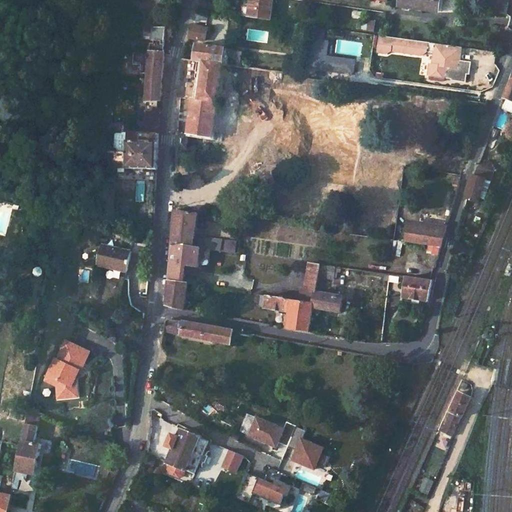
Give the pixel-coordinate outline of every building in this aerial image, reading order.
[(252,0),(250,17),(271,20),(274,0),(252,0)] [(399,0),(398,7),(437,13),(439,0),(399,0)] [(495,0),(494,13),(508,14),(510,0),(495,0)] [(208,29),(192,25),(189,38),(205,41),(208,29)] [(431,76),(450,79),(452,68),(462,69),(465,50),(465,48),(382,36),(381,37),(379,53),(389,55),(394,52),(426,56),(431,53),(437,53),(436,64),(433,64),(431,76)] [(156,41),(155,45),(152,45),(152,53),(150,53),(147,102),(149,103),(148,109),(158,110),(158,102),(161,103),(165,53),(166,46),(162,45),(163,42),(156,41)] [(199,45),(197,62),(223,65),(225,48),(199,45)] [(198,74),(199,62),(184,60),(183,60),(181,72),(198,74)] [(213,139),(223,65),(204,63),(200,99),(197,99),(197,96),(193,96),(193,98),(177,96),(177,104),(189,106),(189,108),(192,109),(189,135),(213,139)] [(283,73),(271,72),(270,79),(282,80),(283,73)] [(511,80),(501,108),(511,112),(511,80)] [(489,96),(494,85),(476,83),(474,94),(489,96)] [(159,135),(160,125),(131,124),(130,134),(159,135)] [(129,134),(128,153),(124,153),(124,156),(116,156),(115,169),(116,170),(116,172),(117,173),(119,175),(119,176),(122,177),(123,175),(124,175),(126,174),(126,173),(127,172),(127,170),(157,171),(159,135),(130,134),(129,134)] [(177,148),(196,151),(197,138),(177,135),(177,148)] [(239,144),(197,138),(196,151),(224,156),(229,155),(233,153),(237,150),(239,144)] [(468,201),(477,203),(485,180),(490,182),(493,172),(490,171),(479,168),(468,201)] [(175,202),(175,211),(191,213),(193,204),(189,204),(189,206),(180,204),(180,203),(175,202)] [(221,252),(222,241),(195,237),(198,214),(191,213),(175,211),(174,226),(172,246),(201,250),(207,250),(221,252)] [(412,225),(409,242),(442,246),(446,230),(412,225)] [(100,246),(96,265),(127,271),(130,253),(100,246)] [(181,276),(182,267),(198,270),(201,250),(172,246),(169,281),(180,283),(181,276)] [(320,266),(309,264),(306,288),(302,288),(300,302),(314,304),(316,293),(318,278),(320,266)] [(333,281),(335,268),(320,266),(318,278),(324,279),(333,281)] [(188,284),(195,285),(196,283),(197,279),(181,276),(180,283),(188,284)] [(405,298),(428,301),(432,280),(407,277),(405,298)] [(322,294),(324,279),(318,278),(316,293),(322,294)] [(184,311),(188,284),(180,283),(169,281),(167,306),(171,308),(184,311)] [(313,309),(341,313),(344,297),(322,294),(316,293),(314,304),(313,309)] [(262,296),(260,307),(266,308),(266,309),(291,313),(292,300),(262,296)] [(313,309),(314,304),(300,302),(292,300),(291,313),(290,317),(288,325),(288,330),(309,334),(313,309)] [(183,322),(181,337),(231,345),(234,331),(183,322)] [(88,355),(63,343),(54,362),(52,361),(44,379),(53,383),(56,389),(57,402),(72,400),(71,389),(76,389),(75,380),(78,374),(79,375),(88,355)] [(53,383),(44,379),(42,382),(56,389),(53,383)] [(472,400),(461,395),(451,416),(453,417),(445,435),(452,438),(462,418),(463,419),(472,400)] [(15,480),(19,481),(20,473),(35,475),(40,445),(33,443),(38,412),(29,408),(21,447),(16,472),(15,480)] [(284,429),(255,416),(247,435),(276,448),(284,429)] [(209,441),(183,430),(179,438),(173,435),(168,447),(175,449),(169,464),(196,475),(209,441)] [(322,447),(298,438),(290,460),(314,469),(322,447)] [(226,455),(228,449),(215,445),(213,451),(226,455)] [(242,456),(228,450),(221,468),(235,474),(242,456)] [(7,493),(3,492),(5,478),(0,476),(0,511),(8,511),(12,496),(6,495),(7,493)] [(285,487),(257,478),(252,493),(280,503),(285,487)]
